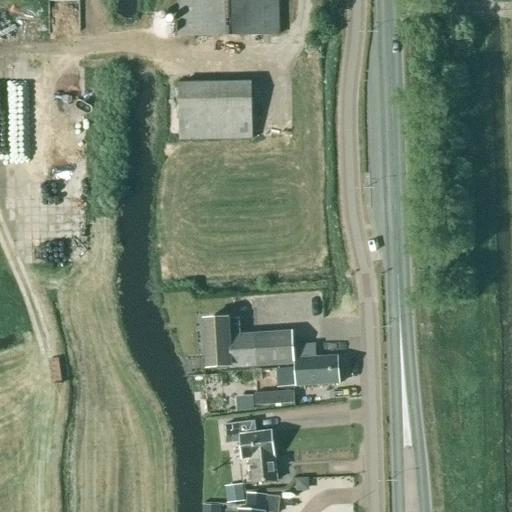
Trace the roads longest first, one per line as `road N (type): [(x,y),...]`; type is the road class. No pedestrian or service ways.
road 1 (unclassified): [(356,0),(346,119),(366,297),(374,511)]
road 2 (primary): [(401,364),(387,0)]
road 3 (primary): [(423,511),(409,374),(401,364)]
road 4 (primary): [(401,364),(394,374),(399,511)]
